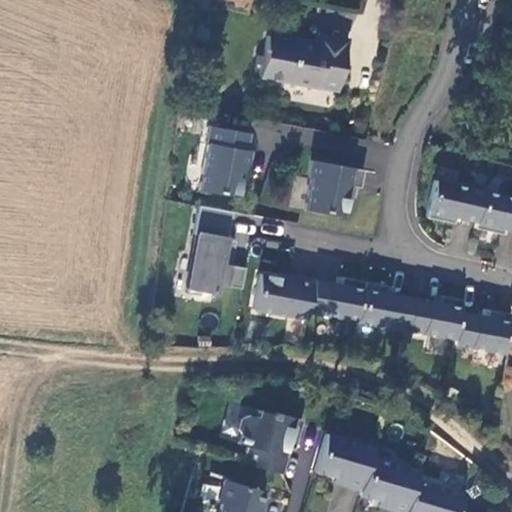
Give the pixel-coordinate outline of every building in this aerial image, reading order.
[(344,72),(352,35),(321,29),(320,34),(304,31),(302,38),(273,33),(270,48),(263,47),(259,69),(322,81),(325,68),(344,72)] [(247,126),(205,118),(202,136),(204,137),(196,183),(235,190),(240,162),(245,163),(249,144),(244,143),(247,126)] [(339,138),(334,162),(362,167),(367,144),(339,138)] [(362,169),(310,160),(306,177),(308,178),(303,208),(342,216),(347,185),(359,186),(362,169)] [(435,179),(426,216),(455,223),(456,216),(476,221),(483,190),(435,179)] [(511,197),(483,190),(476,221),(475,227),(503,234),(505,227),(511,228),(511,197)] [(186,287),(213,292),(215,282),(240,287),(244,267),(227,264),(232,239),(226,238),(231,210),(198,204),(192,232),(196,233),(186,287)] [(276,272),(255,268),(249,304),(302,314),(304,306),(310,275),(276,269),(276,272)] [(338,272),(337,280),(310,275),(304,306),(354,315),(360,277),(338,272)] [(403,326),(409,294),(381,288),(383,281),(360,277),(354,315),(403,326)] [(452,335),(457,308),(459,295),(436,291),(435,299),(409,294),(403,326),(452,335)] [(483,313),(457,308),(452,335),(452,340),(500,349),(507,309),(485,306),(483,313)] [(275,415),(256,410),(254,418),(244,415),(238,420),(235,429),(239,436),(237,444),(246,447),(242,463),(281,474),(286,457),(284,456),(286,448),(293,449),(300,420),(275,413),(275,415)] [(372,447),(324,433),(313,471),(343,480),(342,485),(360,490),(369,457),(372,447)] [(417,470),(369,457),(360,490),(358,495),(389,503),(387,508),(399,511),(405,511),(415,479),(417,470)] [(405,511),(457,511),(463,493),(415,479),(405,511)] [(221,505),(218,511),(256,511),(262,492),(223,481),(216,503),(221,505)]
